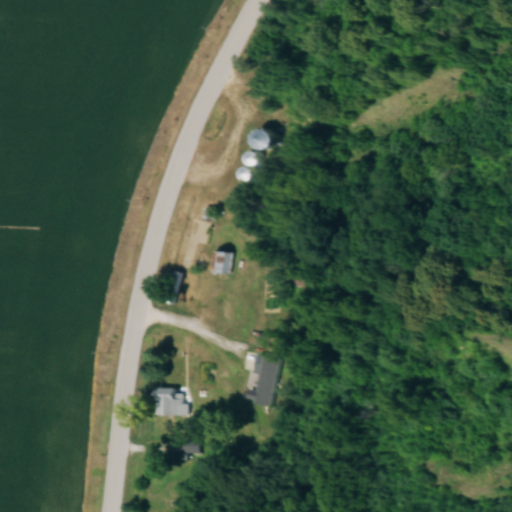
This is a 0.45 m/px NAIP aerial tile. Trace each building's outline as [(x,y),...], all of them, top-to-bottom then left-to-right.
[(270,149),(279,132),(264,124),(255,141),(270,149)] [(241,173),(252,180),(258,170),(248,163),(241,173)] [(213,269),(232,272),(235,250),(216,247),(213,269)] [(184,271),(178,269),(169,298),(175,300),(184,271)] [(159,386),(159,412),(189,412),(189,401),(185,401),(185,386),(159,386)]
